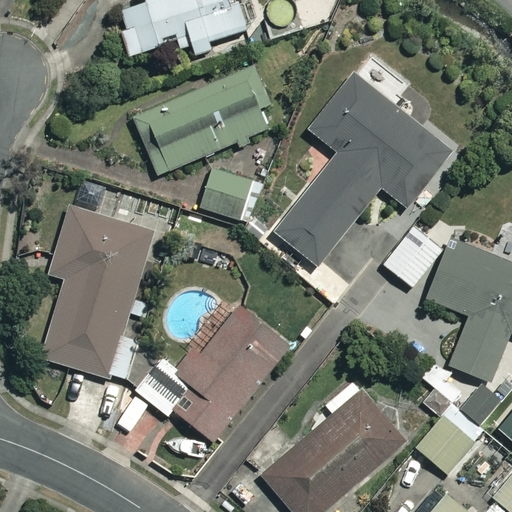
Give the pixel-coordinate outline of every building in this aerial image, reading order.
[(134,62),(181,48),(183,55),(197,51),(201,63),(242,52),(238,39),(250,36),(241,4),(235,5),(233,0),(150,0),(152,8),(126,16),(131,34),(127,35),(134,62)] [(274,110),(257,69),(136,118),(161,180),(274,134),(266,114),(274,110)] [(454,158),(357,78),(311,134),(340,158),(277,236),(319,270),(383,191),(410,213),(454,158)] [(256,184),(216,171),(203,211),(243,224),(256,184)] [(156,237),(72,212),(52,279),(67,283),(44,362),(130,388),(143,344),(125,339),(132,316),(148,321),(153,305),(138,300),(156,237)] [(443,254),(414,232),(386,269),(416,291),(443,254)] [(511,340),(511,266),(456,244),(431,304),(473,322),(453,370),(492,387),(511,340)] [(173,421),(177,416),(220,447),(293,349),(227,300),(192,347),(197,351),(182,372),(165,359),(139,396),(173,421)] [(329,511),(408,445),(357,385),(328,409),(336,419),(265,480),(292,511),(329,511)] [(503,405),(485,388),(463,411),(480,428),(503,405)] [(438,392),(425,407),(442,422),(455,408),(438,392)] [(465,511),(464,511),(501,467),(445,421),(419,452),(449,477),(418,511),(465,511)] [(511,511),(511,482),(495,501),(500,505),(493,511),(511,511)]
